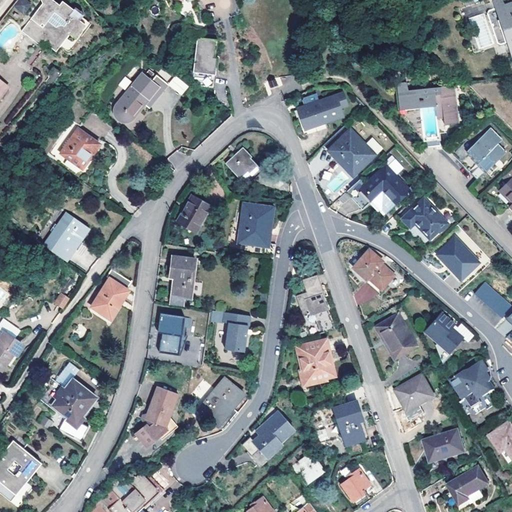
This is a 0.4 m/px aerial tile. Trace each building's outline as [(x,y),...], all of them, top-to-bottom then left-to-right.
[(28,0),(16,0),(14,10),(27,14),(31,1),(28,0)] [(41,5),(20,32),(37,47),(40,43),(42,41),(46,44),(44,47),(53,54),(58,48),(64,41),(67,37),(73,42),(84,28),(70,17),(72,14),(72,13),(62,4),(58,7),(49,0),(43,0),(40,2),(41,5)] [(501,0),(493,0),(511,67),(511,0),(502,3),(501,0)] [(89,28),(72,14),(70,17),(84,28),(87,30),(89,28)] [(473,49),(490,47),(487,14),(470,16),(473,49)] [(87,30),(84,28),(73,42),(70,46),(64,41),(58,48),(67,54),(87,30)] [(215,40),(194,38),(192,81),(200,87),(213,88),(213,75),(217,75),(217,63),(217,56),(215,57),(215,40)] [(335,49),(345,48),(344,38),(333,39),(335,49)] [(48,87),(57,76),(50,70),(43,78),(45,79),(42,83),(48,88),(48,87)] [(138,72),(115,103),(113,106),(112,108),(111,110),(111,113),(111,115),(112,117),(113,119),(115,120),(117,122),(120,122),(124,123),(126,122),(128,121),(130,119),(142,103),(146,106),(148,103),(163,82),(152,74),(147,79),(138,72)] [(167,85),(181,95),(189,86),(175,75),(167,85)] [(274,79),(267,83),(270,88),(277,84),(274,79)] [(426,148),(442,146),(438,117),(443,117),(444,125),(458,123),(453,86),(409,91),(400,92),(402,101),(405,101),(406,110),(421,109),(426,148)] [(342,93),(297,108),(304,127),(324,121),(324,122),(342,116),(339,107),(346,105),(342,93)] [(348,114),(346,105),(339,107),(342,116),(348,114)] [(304,127),(297,108),(294,109),(303,134),(325,127),(324,122),(324,121),(304,127)] [(406,110),(403,111),(426,148),(421,109),(406,110)] [(338,157),(355,173),(373,155),(344,125),(323,146),(336,159),(338,157)] [(490,128),(467,152),(480,166),(479,168),(481,170),(475,177),(480,183),(508,155),(497,143),(501,139),(490,128)] [(76,132),(59,157),(82,171),(98,147),(76,132)] [(246,147),(229,162),(234,168),(236,167),(250,181),(263,169),(253,158),(255,157),(246,147)] [(338,157),(336,159),(352,176),(355,173),(338,157)] [(385,165),(361,188),(372,199),(370,200),(383,215),(409,191),(385,165)] [(511,197),(511,203),(511,204),(511,178),(503,187),(511,197)] [(511,197),(503,187),(501,188),(511,201),(511,197)] [(359,189),(370,200),(372,199),(361,188),(359,189)] [(192,195),(176,223),(194,233),(210,205),(192,195)] [(418,227),(429,238),(438,229),(439,231),(447,223),(423,198),(401,218),(408,226),(409,227),(414,222),(416,220),(420,225),(418,227)] [(275,205),(243,200),(238,241),(270,245),(275,205)] [(64,259),(86,226),(63,211),(42,245),(64,259)] [(406,228),(408,226),(401,218),(399,221),(406,228)] [(454,236),(436,253),(460,279),(478,262),(454,236)] [(368,250),(352,268),(366,280),(367,278),(381,290),(393,276),(380,264),(381,262),(368,250)] [(173,276),(170,302),(183,304),(184,297),(189,298),(195,260),(172,257),(169,276),(173,276)] [(131,281),(111,269),(106,277),(109,279),(92,307),(110,319),(128,290),(126,289),(131,281)] [(306,292),(295,296),(302,315),(327,306),(316,274),(301,280),(306,292)] [(474,293),(502,318),(511,308),(511,306),(485,282),(474,293)] [(60,292),(53,303),(63,309),(70,298),(60,292)] [(251,314),(226,310),(224,320),(230,321),(226,346),(243,349),(247,324),(249,324),(251,314)] [(438,312),(423,328),(435,340),(434,341),(445,351),(460,336),(448,326),(451,323),(438,312)] [(160,313),(158,324),(163,325),(161,332),(158,351),(177,354),(183,317),(160,313)] [(396,315),(375,327),(394,360),(415,347),(396,315)] [(0,367),(6,359),(13,350),(15,352),(20,345),(19,337),(3,327),(0,331),(0,367)] [(297,346),(303,370),(311,368),(315,370),(317,379),(327,377),(328,377),(324,360),(331,358),(326,339),(297,346)] [(8,361),(15,352),(13,350),(6,359),(8,361)] [(335,375),(331,358),(324,360),(328,377),(335,375)] [(463,400),(465,399),(467,398),(473,407),(480,403),(478,399),(485,393),(486,394),(493,390),(488,383),(488,379),(485,373),(487,371),(481,362),(464,372),(450,381),(463,400)] [(328,380),(327,377),(317,379),(315,370),(311,368),(303,370),(300,371),(302,380),(309,384),(328,380)] [(422,375),(395,390),(407,411),(403,413),(407,421),(423,412),(418,405),(433,396),(422,375)] [(221,426),(223,429),(239,412),(233,407),(244,392),(225,377),(199,409),(221,426)] [(75,422),(93,398),(71,382),(64,390),(54,382),(39,401),(51,410),(53,408),(63,416),(56,430),(78,442),(85,428),(75,422)] [(177,391),(157,383),(149,402),(151,402),(153,403),(151,409),(148,410),(142,412),(141,417),(145,424),(135,430),(144,445),(168,431),(164,424),(177,391)] [(467,398),(465,399),(471,409),(473,407),(467,398)] [(358,401),(335,409),(347,444),(370,436),(358,401)] [(267,429),(259,436),(253,441),(267,456),(281,444),(279,442),(293,430),(277,412),(263,425),(267,429)] [(47,416),(40,420),(45,429),(52,425),(47,416)] [(506,450),(510,455),(511,457),(511,427),(509,423),(489,437),(501,453),(502,452),(506,450)] [(256,432),(259,436),(267,429),(263,425),(256,432)] [(457,430),(423,441),(430,462),(464,452),(457,430)] [(16,438),(0,457),(0,483),(14,495),(21,501),(31,490),(24,483),(39,465),(22,450),(25,445),(16,438)] [(506,450),(502,452),(506,458),(510,455),(506,450)] [(311,454),(292,467),(304,484),(323,471),(311,454)] [(478,466),(446,484),(458,505),(469,499),(468,496),(488,483),(478,466)] [(352,477),(341,485),(353,501),(366,492),(364,489),(370,485),(358,469),(350,474),(352,477)] [(118,499),(108,510),(110,511),(138,511),(140,509),(158,490),(138,472),(128,481),(123,477),(109,491),(118,499)] [(0,496),(8,503),(14,495),(0,483),(0,496)] [(245,511),(275,511),(276,511),(263,494),(254,501),(255,503),(244,511),(245,511)] [(314,511),(308,502),(295,511),(314,511)]
